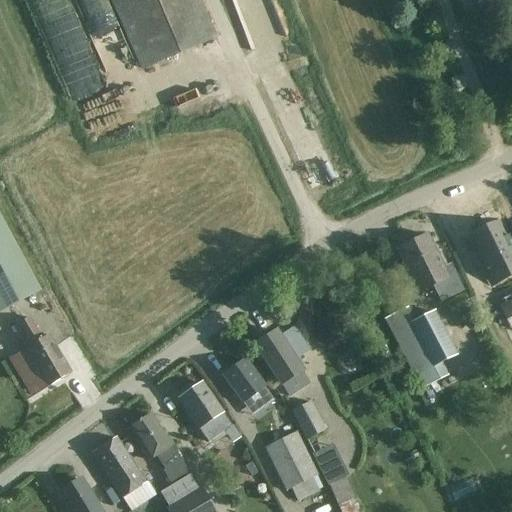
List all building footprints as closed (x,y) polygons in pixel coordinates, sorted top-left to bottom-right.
[(97,89),(61,0),(28,0),(67,101),(97,89)] [(199,0),(112,0),(142,70),(216,38),(199,0)] [(0,313),(41,291),(0,214),(0,313)] [(469,238),(488,284),(511,273),(511,241),(504,223),(469,238)] [(448,279),(426,235),(396,250),(418,294),(433,287),(440,300),(461,290),(454,276),(448,279)] [(445,304),(453,319),(471,310),(464,295),(445,304)] [(511,337),(511,300),(498,307),(511,337)] [(435,313),(415,323),(407,308),(384,320),(391,335),(413,378),(419,390),(448,376),(442,363),(456,356),(435,313)] [(48,337),(42,340),(29,318),(11,329),(25,351),(48,388),(70,374),(48,337)] [(255,345),(281,385),(289,397),(309,383),(302,372),(275,332),(255,345)] [(242,404),(253,397),(263,411),(275,402),(264,388),(244,360),(222,377),(242,404)] [(207,443),(231,426),(201,384),(178,400),(207,443)] [(291,413),(305,442),(326,432),(311,402),(291,413)] [(180,461),(171,447),(151,415),(129,429),(148,461),(155,457),(172,485),(189,474),(180,461)] [(286,415),(257,429),(266,448),(264,449),(285,492),(291,490),(297,502),(319,492),(312,479),(318,476),(297,432),(295,433),(286,415)] [(116,439),(93,454),(111,482),(123,501),(138,491),(146,485),(145,484),(134,467),(116,439)] [(328,486),(339,511),(360,511),(345,478),(328,486)] [(99,511),(80,480),(59,493),(71,511),(99,511)] [(173,511),(216,511),(201,487),(170,506),(173,511)]
